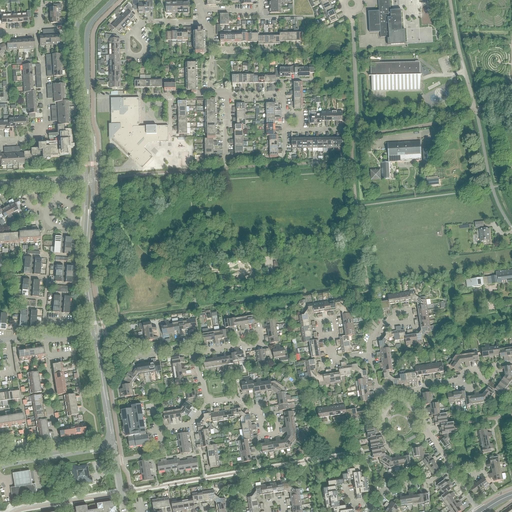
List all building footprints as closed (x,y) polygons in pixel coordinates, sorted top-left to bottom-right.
[(149,0),(149,3),(144,3),(144,14),(150,14),(149,6),(152,6),(152,0),(149,0)] [(377,0),(378,11),(368,12),(369,33),(380,32),(380,37),(392,37),(392,38),(387,39),(388,45),(405,44),(404,30),(402,30),(401,10),(390,11),(389,0),(377,0)] [(138,14),(144,14),(144,3),(138,3),(138,1),(131,2),(133,8),(138,8),(138,14)] [(332,6),(329,1),(321,5),(323,10),(332,6)] [(281,2),(269,2),(270,14),(281,13),(281,2)] [(49,8),(49,13),(58,13),(58,12),(61,12),(61,7),(61,4),(59,4),(52,4),(53,8),(49,8)] [(127,10),(123,14),(131,21),(135,17),(130,12),(133,9),(128,5),(125,8),(127,10)] [(323,10),(325,14),(334,10),(332,6),(323,10)] [(325,14),(327,19),(336,15),(334,10),(325,14)] [(21,13),(22,22),(27,22),(27,18),(30,18),(30,11),(26,11),(26,13),(21,13)] [(127,25),(131,21),(123,14),(121,16),(119,14),(117,16),(127,25)] [(336,15),(327,19),(330,24),(338,20),(336,15)] [(118,19),(115,22),(123,29),(127,25),(117,16),(116,17),(118,19)] [(50,18),(50,24),(56,23),(56,26),(63,26),(63,23),(61,23),(61,21),(59,21),(58,18),(50,18)] [(119,33),(123,29),(115,22),(112,25),(109,23),(107,26),(112,31),(114,29),(119,33)] [(187,32),(195,32),(195,54),(204,54),(204,32),(201,32),(201,27),(187,27),(187,32)] [(108,44),(120,44),(119,39),(116,39),(116,36),(105,34),(105,39),(108,39),(108,44)] [(6,42),(2,45),(4,50),(7,49),(7,50),(12,50),(12,41),(6,41),(6,42)] [(419,62),(370,63),(371,76),(372,91),(419,90),(419,75),(419,62)] [(187,90),(176,91),(176,93),(196,93),(196,63),(187,63),(187,90)] [(299,77),(304,77),(304,67),(298,67),(298,65),(294,65),(294,66),(294,69),(295,74),(299,73),(299,77)] [(308,67),(304,67),(304,77),(309,76),(309,73),(313,73),(313,65),(308,65),(308,67)] [(57,102),(67,101),(64,101),(63,84),(57,84),(53,84),(54,102),(57,102)] [(111,137),(127,152),(152,126),(137,127),(137,125),(140,125),(139,98),(123,98),(123,99),(121,99),(121,98),(111,98),(111,137)] [(174,105),(174,107),(186,107),(186,101),(195,101),(195,98),(184,99),(184,101),(178,101),(178,105),(174,105)] [(216,135),(219,135),(219,131),(216,131),(215,125),(219,125),(219,120),(215,120),(215,114),(219,114),(219,110),(215,110),(215,98),(197,98),(197,101),(206,101),(207,139),(204,139),(205,161),(213,161),(213,157),(217,157),(217,153),(213,153),(213,146),(217,146),(217,142),(213,142),(213,139),(216,139),(216,135)] [(68,124),(67,101),(57,102),(58,125),(64,125),(68,124)] [(36,108),(27,108),(27,114),(28,114),(28,117),(35,116),(35,113),(36,113),(36,108)] [(308,124),(315,124),(316,124),(316,114),(311,114),(311,110),(308,110),(308,124)] [(25,117),(19,117),(20,126),(25,126),(25,124),(28,124),(28,118),(25,118),(25,117)] [(56,125),(56,133),(60,133),(65,132),(64,125),(58,125),(56,125)] [(168,142),(168,126),(152,126),(127,152),(130,155),(129,156),(142,169),(153,157),(144,148),(150,141),(152,142),(168,142)] [(69,147),(68,132),(65,132),(60,133),(61,147),(62,147),(62,150),(60,151),(60,155),(67,154),(67,150),(66,150),(66,147),(69,147)] [(388,162),(381,163),(382,180),(391,180),(390,162),(421,161),(420,141),(402,142),(402,143),(399,143),(399,142),(387,143),(388,162)] [(57,155),(56,151),(56,145),(48,145),(48,146),(45,146),(45,142),(37,143),(37,148),(38,148),(38,155),(42,155),(42,159),(50,159),(49,156),(57,156),(57,155)] [(38,148),(37,148),(30,148),(30,151),(31,151),(31,156),(38,156),(38,155),(38,148)] [(425,150),(423,150),(423,152),(423,160),(424,163),(426,163),(430,163),(432,163),(432,150),(425,150)] [(23,151),(23,153),(24,159),(31,159),(31,156),(31,151),(30,151),(23,151)] [(24,163),(24,159),(23,153),(0,154),(0,152),(0,161),(0,162),(0,164),(24,163)] [(437,176),(425,178),(426,186),(441,184),(440,179),(438,179),(437,176)] [(18,200),(9,205),(13,212),(18,210),(16,207),(20,204),(18,200)] [(9,205),(4,207),(11,220),(14,218),(12,215),(11,215),(10,214),(13,212),(9,205)] [(11,220),(4,207),(0,209),(2,213),(1,213),(4,217),(7,216),(8,217),(7,218),(9,221),(11,220)] [(0,243),(40,241),(39,236),(39,231),(36,231),(36,226),(32,226),(33,231),(26,231),(26,227),(22,227),(22,231),(18,232),(18,233),(16,233),(16,228),(11,229),(11,233),(0,233),(0,243)] [(479,230),(480,236),(480,242),(490,241),(488,229),(479,230)] [(491,276),(491,277),(492,283),(492,284),(502,282),(502,281),(506,280),(506,282),(511,281),(511,269),(508,270),(495,272),(496,276),(491,276)] [(483,285),(483,284),(482,278),(466,281),(467,287),(471,286),(472,286),(473,287),(474,287),(475,287),(476,287),(477,287),(479,287),(480,286),(481,286),(482,286),(483,285)] [(414,291),(408,292),(409,302),(413,301),(414,302),(417,297),(415,296),(414,291)] [(418,298),(415,302),(417,303),(417,306),(426,305),(426,299),(425,297),(418,298)] [(339,310),(342,306),(340,304),(339,300),(334,301),(335,310),(338,310),(339,310)] [(299,316),(299,320),(309,319),(309,317),(310,315),(306,312),(303,315),(299,316)] [(174,333),(174,331),(172,325),(169,325),(168,321),(166,322),(168,334),(174,333)] [(419,332),(424,336),(424,335),(426,333),(430,332),(430,326),(420,328),(421,331),(419,332)] [(385,336),(383,339),(386,341),(388,338),(394,337),(393,332),(385,333),(385,336)] [(386,341),(383,339),(382,341),(378,342),(380,350),(385,349),(384,343),(386,341)] [(45,358),(43,347),(40,348),(40,343),(36,344),(37,348),(34,349),(35,360),(45,358)] [(35,360),(34,349),(30,349),(30,345),(26,345),(27,350),(24,350),(26,361),(35,360)] [(277,345),(280,358),(280,361),(288,360),(287,356),(285,356),(284,348),(280,349),(280,345),(277,345)] [(26,361),(24,350),(20,351),(19,346),(18,347),(18,346),(17,346),(17,347),(17,350),(18,353),(18,356),(19,359),(19,362),(26,361)] [(236,349),(238,362),(244,361),(243,352),(239,352),(238,348),(236,349)] [(452,360),(459,366),(461,363),(459,355),(455,356),(454,357),(453,356),(451,360),(452,360)] [(452,360),(451,360),(450,359),(447,363),(449,364),(448,365),(459,373),(460,371),(457,368),(459,366),(452,360)] [(345,376),(343,362),(340,363),(341,367),(338,367),(338,368),(335,369),(336,372),(339,371),(339,373),(340,377),(345,376)] [(358,372),(360,370),(358,368),(357,364),(349,366),(350,371),(355,371),(358,372)] [(392,370),(391,364),(378,366),(378,369),(382,368),(383,374),(389,373),(389,370),(392,370)] [(128,373),(126,376),(129,378),(133,381),(138,374),(137,369),(135,369),(134,371),(130,368),(127,372),(128,373)] [(363,371),(360,370),(358,372),(361,374),(361,379),(367,379),(366,371),(363,371)] [(39,379),(42,379),(43,379),(43,375),(38,376),(38,372),(27,373),(28,384),(39,383),(39,379)] [(417,378),(416,376),(415,373),(410,373),(411,383),(414,382),(415,386),(418,386),(417,381),(420,381),(420,378),(417,378)] [(320,376),(319,375),(315,379),(318,381),(319,386),(324,385),(323,376),(320,376)] [(511,380),(505,376),(503,378),(500,376),(498,378),(508,386),(511,380)] [(119,392),(132,390),(131,384),(133,381),(129,378),(126,381),(127,384),(122,385),(123,389),(119,389),(119,392)] [(392,378),(390,380),(392,382),(393,386),(401,384),(400,379),(395,379),(392,378)] [(505,390),(508,386),(498,378),(497,380),(500,382),(498,385),(505,390)] [(274,392),(280,384),(277,381),(276,382),(275,381),(270,382),(272,390),(274,392)] [(30,394),(41,392),(40,389),(45,389),(44,385),(40,386),(39,383),(28,384),(30,394)] [(283,386),(280,384),(274,392),(276,394),(284,392),(284,388),(283,387),(283,386)] [(484,392),(491,397),(495,393),(484,385),(483,387),(486,390),(484,392)] [(502,395),(505,390),(498,385),(496,388),(493,385),(491,387),(502,395)] [(187,399),(185,401),(189,404),(191,401),(197,401),(197,395),(195,395),(195,392),(186,393),(187,399)] [(492,398),(491,397),(484,392),(482,395),(484,403),(488,402),(489,401),(490,402),(492,398)] [(41,394),(31,396),(39,442),(49,440),(49,437),(53,436),(53,433),(48,434),(47,427),(52,426),(51,423),(47,423),(46,419),(45,419),(41,394)] [(75,398),(74,394),(63,396),(67,416),(78,415),(77,410),(77,408),(75,402),(75,400),(75,398)] [(189,404),(185,401),(180,408),(181,414),(183,414),(184,412),(188,415),(191,410),(190,410),(192,406),(189,404)] [(370,401),(365,401),(365,407),(363,409),(366,411),(368,409),(372,408),(370,401)] [(146,436),(145,432),(141,404),(132,406),(132,409),(121,410),(126,437),(129,436),(129,438),(128,438),(129,447),(136,446),(136,447),(150,445),(148,435),(146,436)] [(233,415),(234,415),(239,414),(241,416),(244,413),(241,411),(240,408),(232,410),(233,415)] [(0,417),(0,428),(25,424),(23,413),(20,414),(19,409),(16,410),(16,414),(10,416),(9,411),(6,412),(6,416),(0,417)] [(207,410),(207,414),(203,414),(204,418),(202,420),(205,422),(207,420),(212,419),(211,413),(210,409),(207,410)] [(365,414),(366,411),(363,409),(362,412),(356,413),(357,418),(365,417),(365,414)] [(350,410),(345,410),(345,414),(345,416),(342,417),(343,420),(346,419),(346,420),(349,420),(350,424),(352,423),(350,410)] [(246,415),(244,413),(241,416),(240,418),(241,424),(245,423),(245,424),(251,423),(249,415),(246,415)] [(431,416),(431,415),(429,416),(429,418),(434,417),(434,420),(433,420),(433,421),(433,424),(435,423),(435,425),(440,425),(453,423),(455,423),(455,420),(447,421),(446,413),(440,414),(431,416)] [(204,430),(203,425),(205,422),(202,420),(200,423),(197,423),(198,431),(204,430)] [(453,429),(458,428),(457,426),(453,427),(453,428),(444,429),(443,428),(441,428),(440,428),(440,429),(440,431),(441,431),(441,433),(439,433),(440,435),(444,435),(443,434),(449,433),(449,434),(454,433),(453,433),(453,431),(454,431),(453,429)] [(204,430),(198,431),(198,434),(194,435),(195,437),(208,435),(211,434),(210,429),(208,429),(204,430)] [(178,441),(187,439),(187,435),(189,435),(188,432),(177,434),(178,441)] [(253,436),(252,433),(243,435),(244,440),(247,440),(249,440),(250,443),(253,442),(252,439),(257,438),(257,435),(253,436)] [(450,440),(449,434),(449,433),(443,434),(444,435),(444,438),(440,441),(445,448),(450,445),(447,442),(450,440)] [(287,436),(285,438),(294,444),(296,441),(295,440),(296,439),(300,438),(299,434),(296,434),(295,435),(295,434),(287,436)] [(479,437),(480,443),(488,441),(488,437),(492,437),(491,435),(479,437)] [(381,436),(376,437),(370,438),(370,440),(369,440),(371,446),(372,448),(371,448),(371,449),(383,446),(383,444),(384,444),(384,441),(383,441),(382,441),(381,436)] [(285,449),(284,441),(280,441),(280,437),(277,438),(279,450),(285,449)] [(285,438),(284,441),(285,449),(290,448),(290,447),(291,448),(294,444),(285,438)] [(188,443),(187,439),(178,441),(179,447),(190,445),(190,443),(188,443)] [(201,447),(202,450),(205,450),(204,447),(206,447),(206,446),(210,446),(210,445),(209,440),(200,442),(200,445),(196,445),(197,448),(201,447)] [(180,454),(190,453),(189,448),(191,448),(190,445),(179,447),(180,454)] [(419,457),(422,452),(421,446),(416,447),(416,448),(412,449),(413,458),(419,457)] [(493,446),(481,448),(482,454),(491,452),(490,449),(494,448),(493,446)] [(380,464),(384,466),(389,457),(387,456),(385,456),(385,452),(386,452),(385,450),(385,449),(384,450),(382,450),(381,452),(372,453),(373,459),(379,457),(380,462),(381,463),(380,464)] [(423,463),(431,457),(429,455),(427,457),(423,452),(422,452),(419,457),(423,463)] [(399,454),(397,454),(399,467),(405,466),(403,457),(400,457),(399,454)] [(428,469),(435,463),(434,462),(437,460),(434,456),(432,458),(434,460),(433,460),(431,457),(423,463),(428,469)] [(171,470),(178,469),(178,468),(177,460),(176,457),(173,458),(174,460),(170,460),(171,470)] [(193,459),(192,457),(190,458),(191,469),(198,468),(197,458),(193,459)] [(392,459),(389,457),(384,466),(387,468),(388,467),(389,468),(393,467),(392,459)] [(498,457),(493,458),(489,458),(490,462),(486,463),(486,465),(499,463),(498,457)] [(191,469),(190,458),(187,458),(187,460),(183,461),(185,470),(191,469)] [(163,459),(160,460),(161,462),(157,462),(158,472),(165,471),(163,459)] [(163,459),(165,471),(171,470),(170,460),(166,461),(166,459),(163,459)] [(178,468),(178,469),(178,471),(185,470),(183,461),(180,461),(179,459),(177,460),(178,468)] [(148,460),(139,461),(140,468),(151,466),(151,463),(149,464),(148,460)] [(362,494),(369,493),(366,477),(361,478),(359,463),(352,464),(353,468),(346,469),(347,473),(342,474),(343,479),(343,481),(353,479),(356,500),(363,499),(362,494)] [(435,463),(428,469),(432,475),(443,467),(441,466),(438,468),(435,463)] [(88,475),(88,474),(86,466),(78,468),(74,465),(70,466),(70,471),(74,473),(75,482),(80,481),(83,483),(92,482),(91,478),(88,475)] [(140,468),(141,475),(150,473),(150,469),(152,469),(151,466),(140,468)] [(501,474),(500,468),(491,470),(492,473),(488,474),(489,476),(501,474)] [(13,474),(16,487),(33,484),(30,471),(13,474)] [(154,479),(153,476),(151,477),(150,473),(141,475),(142,481),(154,479)] [(479,482),(484,489),(489,486),(481,475),(480,476),(482,480),(479,482)] [(339,507),(338,497),(336,486),(339,485),(338,479),(328,481),(329,488),(323,489),(326,509),(332,508),(332,511),(353,511),(353,510),(346,511),(346,506),(339,507)] [(437,485),(440,490),(450,483),(449,481),(446,483),(444,480),(437,485)] [(287,491),(290,487),(288,486),(287,481),(282,482),(284,491),(286,491),(287,491)] [(474,481),(472,482),(479,492),(484,489),(479,482),(476,484),(474,481)] [(469,489),(475,496),(479,492),(472,482),(470,483),(472,486),(469,489)] [(447,492),(451,490),(449,487),(452,485),(450,483),(440,490),(443,495),(447,492)] [(32,484),(15,487),(11,488),(12,497),(13,497),(22,496),(37,493),(36,489),(35,484),(32,484)] [(291,488),(288,492),(290,493),(290,496),(300,495),(299,489),(294,490),(291,488)] [(213,490),(208,491),(209,501),(212,500),(212,499),(215,498),(216,496),(214,495),(213,490)] [(449,495),(447,492),(443,495),(440,497),(443,502),(454,494),(452,492),(449,495)] [(248,503),(257,502),(257,499),(258,497),(254,494),(252,497),(247,498),(248,503)] [(447,506),(454,501),(452,498),(455,496),(454,494),(443,502),(447,506)] [(193,500),(187,500),(189,510),(192,510),(191,511),(195,511),(194,508),(197,508),(197,505),(194,505),(194,503),(193,503),(193,500)] [(456,504),(454,501),(447,506),(450,511),(460,504),(459,502),(456,504)] [(93,510),(92,511),(115,511),(114,502),(97,504),(98,510),(93,510)] [(386,502),(385,504),(395,511),(399,507),(398,507),(391,502),(389,504),(386,502)]
